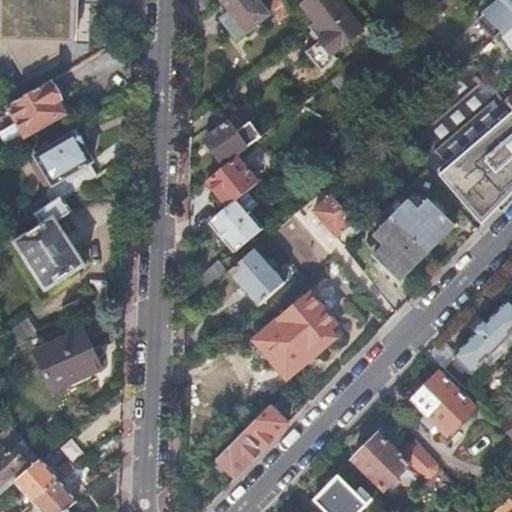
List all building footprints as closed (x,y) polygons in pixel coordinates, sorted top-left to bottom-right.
[(19,76),(78,43),(80,0),(0,0),(0,47),(2,48),(19,76)] [(195,0),(195,16),(217,0),(195,0)] [(222,0),(247,35),(269,18),(257,0),(272,0),(280,11),(288,3),(286,0),(222,0)] [(340,0),(307,0),(304,3),(317,21),(312,25),(323,39),(309,51),(323,70),(337,57),(334,53),(363,30),(340,0)] [(511,0),(500,0),(476,20),(494,38),(495,39),(497,37),(500,34),(503,38),(511,30),(511,0)] [(511,30),(503,38),(500,41),(511,54),(511,30)] [(457,71),(398,124),(481,227),(511,195),(511,108),(508,104),(500,94),(471,60),(457,71)] [(9,106),(26,136),(65,113),(60,102),(61,101),(50,82),(9,106)] [(206,132),(211,137),(206,142),(226,165),(260,137),(250,124),(239,134),(226,117),(206,132)] [(39,176),(48,189),(47,197),(25,212),(29,220),(36,216),(60,201),(99,176),(91,163),(93,162),(83,146),(86,143),(78,132),(38,158),(44,169),(39,176)] [(118,146),(97,159),(106,172),(127,159),(118,146)] [(237,158),(208,181),(229,207),(238,200),(246,192),(258,183),(237,158)] [(258,183),(246,192),(257,204),(272,190),(262,179),(258,183)] [(314,211),(342,246),(361,229),(332,195),(314,211)] [(391,218),(430,255),(457,227),(428,199),(418,210),(408,201),(391,218)] [(229,207),(211,223),(235,253),(263,230),(238,200),(229,207)] [(15,245),(46,292),(86,265),(58,221),(67,215),(60,201),(36,216),(42,226),(27,236),(15,245)] [(0,216),(0,239),(19,227),(9,211),(0,216)] [(29,220),(25,212),(9,211),(19,227),(21,226),(29,220)] [(297,212),(280,228),(287,237),(291,233),(304,221),(297,212)] [(42,226),(36,216),(29,220),(21,226),(27,236),(42,226)] [(383,245),(373,256),(402,284),(430,255),(391,218),(373,236),(383,245)] [(274,233),(291,251),(300,242),(291,233),(287,237),(280,228),(274,233)] [(256,249),(228,274),(257,306),(285,280),(256,249)] [(219,265),(200,281),(209,291),(228,274),(219,265)] [(91,295),(61,309),(69,323),(72,322),(107,306),(106,279),(91,280),(91,295)] [(289,377),(335,338),(328,330),(334,324),(329,319),(310,295),(278,321),(276,320),(253,340),(282,376),(289,377)] [(485,320),(475,330),(477,333),(455,356),(440,340),(429,351),(466,389),(478,376),(475,372),(511,333),(511,302),(510,300),(488,323),(485,320)] [(29,318),(2,335),(12,350),(30,341),(40,337),(29,318)] [(69,323),(40,337),(30,341),(36,352),(77,333),(72,322),(69,323)] [(77,333),(36,352),(55,392),(103,370),(85,329),(77,333)] [(477,406),(442,372),(413,400),(427,415),(422,420),(432,431),(438,425),(449,435),(477,406)] [(270,406),(242,433),(260,452),(288,424),(270,406)] [(242,433),(215,460),(234,478),(260,452),(242,433)] [(399,453),(379,433),(353,460),(384,489),(395,478),(410,463),(399,453)] [(438,463),(416,438),(402,452),(401,451),(399,453),(410,463),(395,478),(403,485),(410,484),(420,473),(424,477),(431,477),(438,470),(438,463)] [(0,495),(15,483),(42,461),(22,439),(7,451),(0,442),(0,495)] [(42,461),(15,483),(34,504),(61,482),(42,461)] [(71,462),(61,470),(67,477),(77,468),(71,462)] [(120,467),(91,496),(101,508),(119,492),(120,467)] [(327,511),(362,511),(374,499),(364,489),(357,494),(340,476),(316,500),(327,511)] [(34,504),(40,511),(69,511),(70,511),(79,502),(61,482),(34,504)] [(511,511),(511,500),(510,499),(496,511),(495,511),(511,511)] [(79,502),(70,511),(69,511),(76,511),(82,505),(79,502)]
